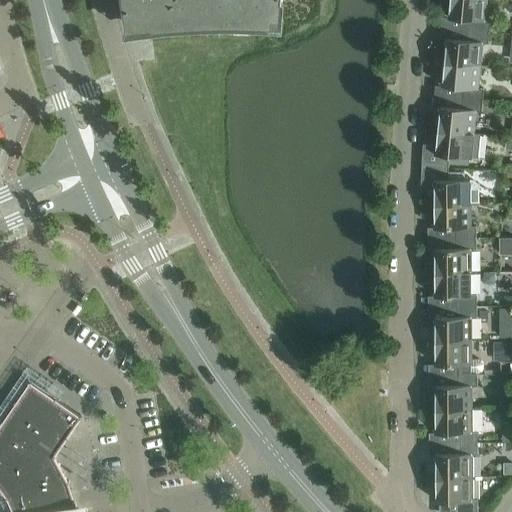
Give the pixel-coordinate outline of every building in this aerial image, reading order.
[(121,0),(127,33),(137,32),(169,28),(187,26),(219,25),(237,25),(270,26),(280,27),(281,0),(121,0)] [(450,0),(449,18),(464,20),(463,30),(490,33),(491,21),(485,21),(487,0),(450,0)] [(447,39),(445,63),(481,66),(483,44),(489,44),(490,33),(463,30),(462,40),(447,39)] [(445,63),(442,86),(458,88),(457,98),(483,101),(484,89),(478,89),(481,66),(445,63)] [(440,107),(438,131),(474,134),(476,112),(482,112),(483,101),(457,98),(456,108),(440,107)] [(438,131),(436,154),(449,156),(469,158),(479,159),(481,135),(474,134),(438,131)] [(423,153),(432,154),(433,145),(424,144),(423,153)] [(449,156),(448,164),(468,165),(469,158),(449,156)] [(431,189),(431,180),(422,180),(422,189),(431,189)] [(471,180),(435,180),(435,204),(471,204),(479,204),(479,189),(477,185),(475,183),(471,181),(471,180)] [(471,204),(435,204),(435,228),(450,228),(450,238),(477,238),(477,227),(471,227),(471,204)] [(450,249),(435,249),(435,273),(471,272),(471,250),(477,250),(477,238),(450,238),(450,249)] [(471,272),(435,273),(435,296),(451,296),(451,307),(477,307),(477,295),(471,295),(471,272)] [(451,317),(435,317),(435,341),(471,341),(471,318),(477,318),(477,307),(451,307),(451,317)] [(511,326),(499,326),(499,338),(511,338),(511,326)] [(471,341),(435,341),(435,365),(451,365),(451,375),(478,375),(478,374),(479,373),(482,371),(484,368),(484,365),(482,362),(479,360),(471,360),(471,341)] [(511,342),(501,342),(501,359),(511,358),(511,342)] [(511,358),(501,359),(500,359),(500,372),(511,372),(511,358)] [(451,385),(436,385),(436,409),(472,409),(472,387),(478,387),(478,375),(451,375),(451,385)] [(511,375),(499,376),(499,389),(511,388),(511,375)] [(0,487),(8,498),(7,498),(8,500),(8,499),(13,511),(74,511),(77,511),(76,511),(78,511),(79,511),(79,509),(78,510),(69,483),(70,483),(69,481),(68,481),(55,458),(56,458),(56,457),(56,456),(55,456),(67,439),(68,439),(69,438),(68,437),(80,419),(81,419),(82,418),(81,417),(82,417),(81,416),(80,416),(57,400),(56,399),(55,399),(32,384),(33,383),(31,382),(31,383),(30,382),(29,384),(30,384),(17,402),(16,402),(15,403),(16,404),(3,422),(2,423),(2,424),(0,427),(0,487)] [(472,409),(436,409),(436,433),(451,433),(451,444),(478,443),(478,432),(472,432),(472,409)] [(511,411),(503,411),(503,422),(511,422),(511,411)] [(451,454),(436,454),(436,478),(472,477),(472,455),(478,455),(478,443),(451,444),(451,454)] [(472,477),(436,478),(436,502),(462,501),(462,511),(478,511),(478,499),(472,499),(472,477)]
